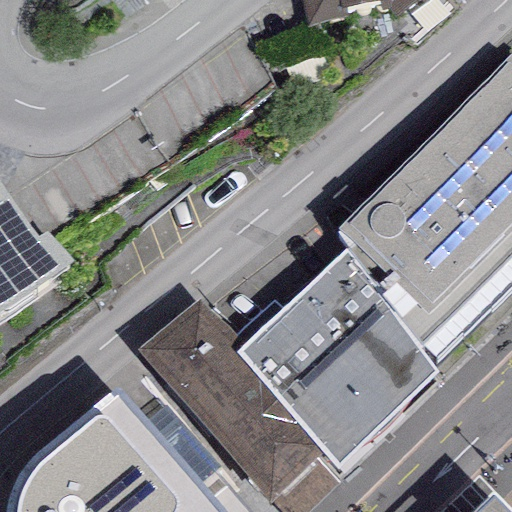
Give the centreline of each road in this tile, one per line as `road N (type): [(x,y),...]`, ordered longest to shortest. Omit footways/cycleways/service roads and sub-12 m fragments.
road 1 (residential): [(501,0),(293,193),(0,432)]
road 2 (residential): [(0,88),(21,104),(79,103),(224,0)]
road 3 (tertiary): [(511,399),(386,511)]
